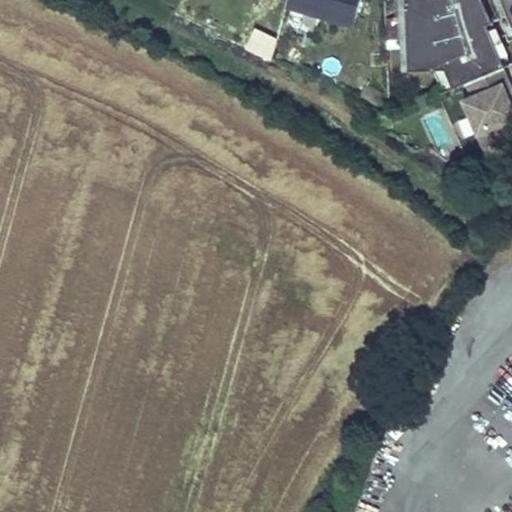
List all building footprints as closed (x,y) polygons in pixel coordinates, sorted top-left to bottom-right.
[(284,0),(282,7),(351,25),(357,0),(284,0)] [(401,0),(409,68),(435,65),(445,63),(453,81),(465,78),(502,62),(483,21),(488,17),(480,0),(401,0)] [(274,42),(256,33),(247,50),(271,61),(274,42)] [(511,82),(502,62),(465,78),(470,91),(459,96),(486,156),(511,146),(511,144),(506,130),(511,127),(511,97),(509,91),(511,89),(511,82)] [(367,83),(358,97),(378,110),(387,96),(367,83)] [(437,158),(459,148),(442,107),(419,117),(437,158)]
